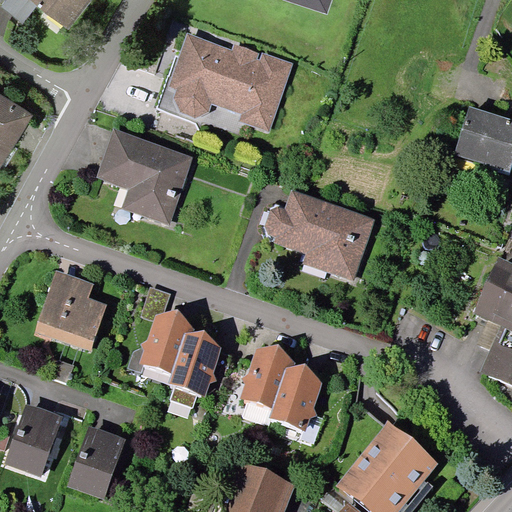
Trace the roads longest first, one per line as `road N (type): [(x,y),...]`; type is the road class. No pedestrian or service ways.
road 1 (residential): [(380,352),(50,242),(19,218)]
road 2 (residential): [(19,218),(83,103)]
